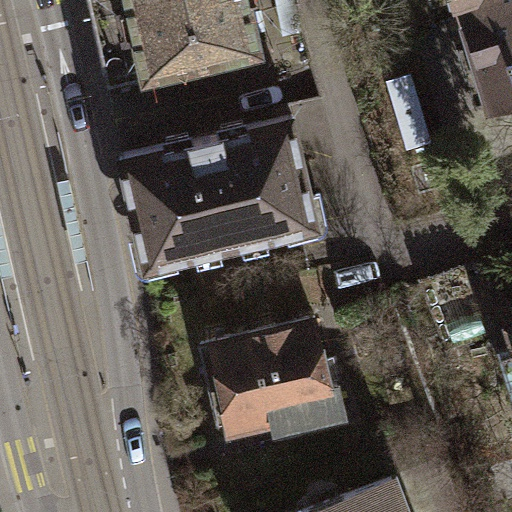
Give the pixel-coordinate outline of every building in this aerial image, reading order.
[(90,0),(110,81),(261,48),(250,0),(90,0)] [(511,96),(511,0),(483,0),(462,6),(473,42),(457,47),(476,107),(511,96)] [(145,262),(318,222),(292,111),(119,151),(145,262)] [(511,326),(511,324),(511,288),(501,253),(420,280),(442,351),(511,327),(511,326)] [(277,426),(344,412),(337,381),(329,383),(315,315),(201,339),(217,419),(231,426),(275,416),(277,426)] [(511,324),(511,326),(511,339),(497,344),(511,396),(511,324)] [(403,511),(389,474),(286,511),(403,511)]
